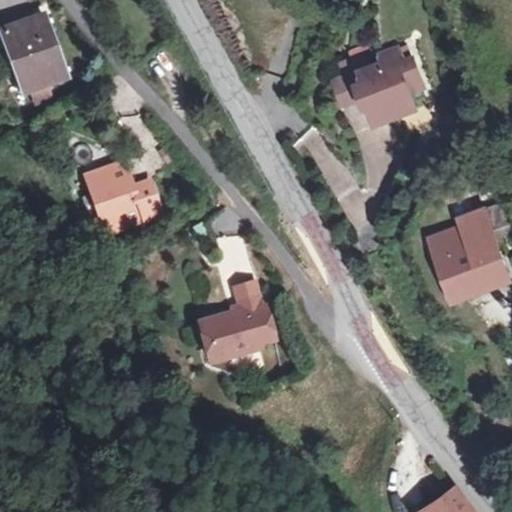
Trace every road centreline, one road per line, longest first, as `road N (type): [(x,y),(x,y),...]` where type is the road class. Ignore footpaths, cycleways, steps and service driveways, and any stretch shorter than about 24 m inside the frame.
road 1 (residential): [(362,329),(329,326),(296,268),(66,0)]
road 2 (tertiary): [(183,0),(362,329)]
road 3 (tertiary): [(362,329),(497,511)]
